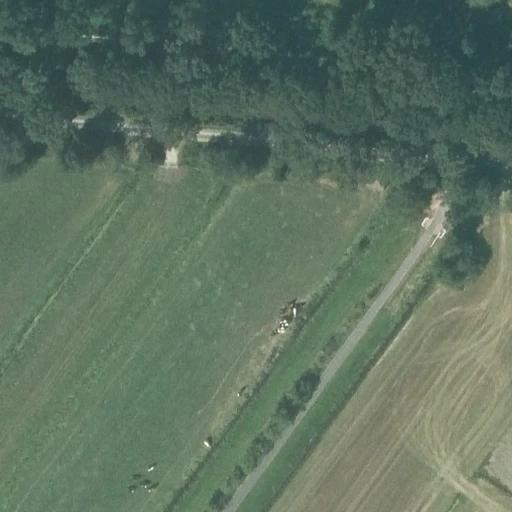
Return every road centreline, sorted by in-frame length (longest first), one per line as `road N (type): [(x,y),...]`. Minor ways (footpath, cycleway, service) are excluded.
road 1 (unclassified): [(511,84),(0,35)]
road 2 (track): [(0,116),(432,157)]
road 3 (unknown): [(240,511),(441,230),(442,206)]
